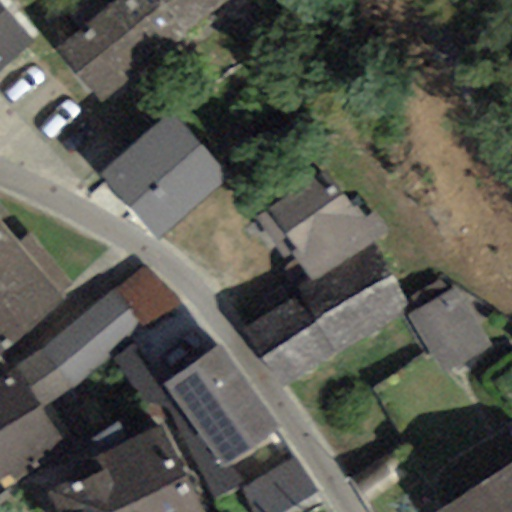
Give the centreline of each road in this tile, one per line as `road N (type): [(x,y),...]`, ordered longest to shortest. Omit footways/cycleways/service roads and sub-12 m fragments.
road 1 (residential): [(0,182),(137,248),(238,360),(343,511)]
road 2 (unclassified): [(511,163),(435,0)]
